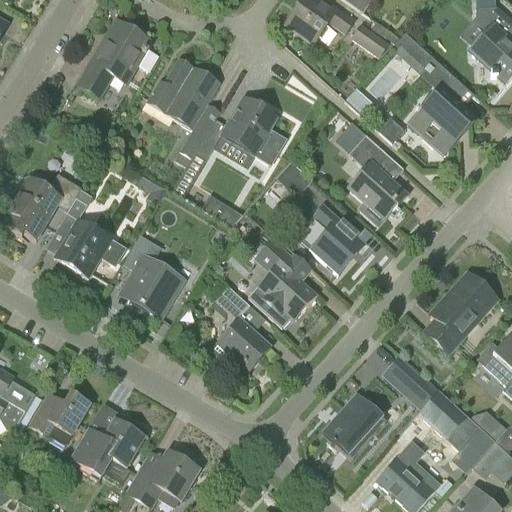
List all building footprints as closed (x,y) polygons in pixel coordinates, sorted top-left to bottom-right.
[(341,37),(349,25),(312,0),(300,0),(281,29),(309,48),(324,26),(341,37)] [(362,17),(370,4),(363,0),(340,0),(339,2),(362,17)] [(504,89),(511,79),(511,43),(501,34),(509,25),(493,11),(493,0),(474,0),(475,11),(473,12),(474,27),(483,35),(470,49),(471,58),(504,89)] [(147,76),(157,60),(145,53),(148,48),(114,27),(76,91),(96,104),(110,81),(123,89),(135,69),(147,76)] [(378,63),(387,49),(359,29),(349,43),(378,63)] [(404,38),(390,54),(436,95),(406,128),(416,137),(418,135),(432,147),(443,134),(453,144),(473,122),(445,97),(443,95),(454,83),(404,38)] [(194,158),(208,134),(196,126),(217,91),(189,75),(191,72),(176,63),(162,88),(158,85),(145,107),(191,135),(177,157),(190,164),(193,158),(194,158)] [(356,93),(346,102),(360,118),(370,109),(356,93)] [(208,134),(194,158),(205,165),(219,141),(241,154),(243,151),(254,158),(275,123),(252,110),(241,129),(230,122),(225,130),(215,124),(209,134),(208,134)] [(390,149),(391,148),(402,136),(388,123),(377,136),(390,149)] [(365,140),(347,160),(361,173),(353,182),(356,185),(348,195),(361,207),(355,213),(376,231),(384,223),(380,219),(391,206),(395,210),(405,199),(374,172),(385,159),(365,140)] [(297,198),(310,185),(289,166),(276,180),(297,198)] [(136,174),(129,185),(149,197),(145,203),(157,210),(167,192),(136,174)] [(6,218),(0,228),(0,230),(20,242),(22,238),(34,245),(55,210),(66,216),(73,205),(80,193),(56,179),(48,194),(28,182),(24,188),(19,185),(1,216),(6,218)] [(209,200),(202,213),(232,231),(241,220),(209,200)] [(75,226),(51,262),(85,284),(99,262),(114,271),(123,256),(97,240),(75,226),(84,211),(73,205),(66,216),(64,219),(75,226)] [(334,277),(361,247),(320,210),(311,220),(326,233),(308,254),(334,277)] [(139,240),(121,269),(131,275),(126,282),(137,289),(126,305),(126,306),(158,326),(184,284),(153,265),(142,258),(149,246),(139,240)] [(304,310),(314,299),(284,272),(293,262),(271,242),(254,260),(269,274),(260,284),(262,286),(247,303),(274,327),(284,316),(289,320),(301,307),(304,310)] [(447,359),(458,346),(495,305),(465,279),(428,320),(434,325),(423,337),(447,359)] [(244,378),(269,351),(236,322),(246,311),(225,292),(211,307),(222,317),(222,337),(207,353),(220,364),(229,365),(244,378)] [(511,334),(496,352),(490,347),(475,364),(504,390),(501,394),(511,403),(511,334)] [(417,402),(428,390),(421,385),(423,384),(397,361),(385,374),(410,397),(411,397),(417,402)] [(0,403),(11,386),(0,378),(0,403)] [(71,441),(89,410),(71,399),(64,411),(48,401),(30,431),(48,442),(55,431),(71,441)] [(477,436),(436,399),(417,419),(458,457),(477,436)] [(350,463),(383,426),(355,401),(321,438),(350,463)] [(22,416),(0,403),(0,427),(4,434),(10,437),(22,416)] [(490,420),(478,433),(493,447),(505,434),(490,420)] [(126,474),(144,443),(114,425),(100,449),(84,441),(70,465),(93,478),(103,460),(126,474)] [(503,458),(504,457),(511,448),(511,425),(505,434),(493,447),(492,448),(503,458)] [(511,476),(511,463),(504,457),(503,458),(492,448),(470,471),(483,484),(490,476),(502,487),(511,476)] [(178,507),(197,476),(166,457),(150,483),(139,476),(117,511),(127,511),(134,502),(149,511),(150,511),(156,503),(169,511),(173,511),(177,506),(178,507)] [(404,511),(418,511),(433,496),(395,463),(375,486),(404,511)] [(40,504),(48,490),(38,484),(30,498),(40,504)] [(493,511),(472,493),(454,511),(493,511)]
